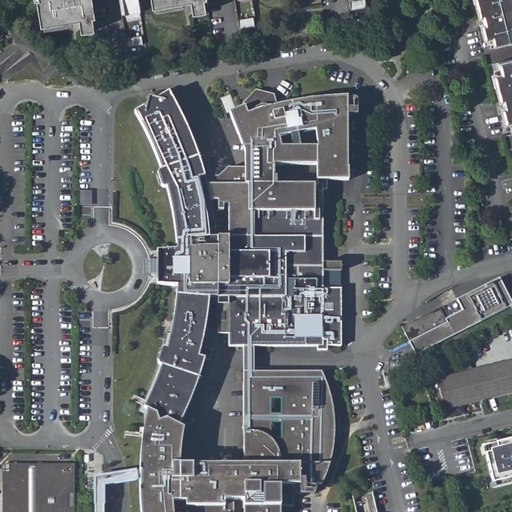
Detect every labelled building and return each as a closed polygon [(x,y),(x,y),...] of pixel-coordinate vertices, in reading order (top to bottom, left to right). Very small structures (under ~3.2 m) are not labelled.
[(36,0),(41,27),(44,27),(70,22),(79,20),(81,33),(93,31),(92,19),(94,18),(91,0),(36,0)] [(121,0),(124,15),(140,12),(137,0),(121,0)] [(150,0),(152,8),(154,8),(180,3),(190,2),(192,15),(205,12),(203,0),(150,0)] [(348,0),(350,8),(366,6),(365,0),(348,0)] [(464,0),(511,196),(511,23),(506,0),(464,0)] [(154,8),(155,13),(181,9),(180,3),(154,8)] [(237,18),(238,27),(254,25),(253,16),(237,18)] [(44,27),(44,31),(71,26),(70,22),(44,27)] [(126,37),(127,45),(142,43),(141,35),(126,37)] [(242,105),(246,113),(260,108),(276,104),(274,94),(266,92),(255,89),(248,97),(242,103),(242,105)] [(143,266),(143,274),(156,274),(156,284),(171,285),(176,286),(174,310),(172,322),(170,330),(165,348),(161,348),(157,362),(160,364),(152,385),(144,403),(142,407),(144,408),(140,435),(136,468),(137,479),(137,495),(138,511),(280,511),(281,506),(294,506),(295,494),(313,494),(313,485),(320,485),(327,472),(330,458),(333,445),(335,428),(334,416),(331,400),(327,385),(321,370),(254,372),(253,346),(341,347),(342,289),(332,289),(322,288),(323,271),(340,271),(340,262),(323,263),(322,190),(326,190),(326,181),(348,181),(348,164),(347,164),(347,114),(356,114),(357,99),(352,96),(347,94),(276,104),(260,108),(246,113),(242,105),(235,109),(230,95),(220,99),(225,114),(228,112),(244,152),(243,168),(243,184),(206,184),(204,175),(195,150),(189,136),(184,124),(179,113),(173,102),(166,91),(156,97),(146,95),(144,104),(133,110),(138,119),(143,128),(147,137),(152,147),(156,157),(160,168),(156,169),(161,185),(166,184),(168,192),(169,199),(171,207),(173,220),(175,233),(176,250),(155,250),(155,260),(143,260),(143,266)] [(204,175),(206,184),(243,184),(243,168),(227,167),(218,175),(204,175)] [(511,302),(499,277),(400,325),(415,355),(511,306),(511,302)] [(402,380),(410,418),(485,399),(472,343),(402,380)] [(511,440),(483,447),(494,485),(511,480),(511,440)] [(74,511),(74,465),(2,465),(2,511),(74,511)] [(137,479),(136,468),(126,470),(99,476),(94,477),(93,511),(103,511),(104,485),(128,481),(137,479)]
